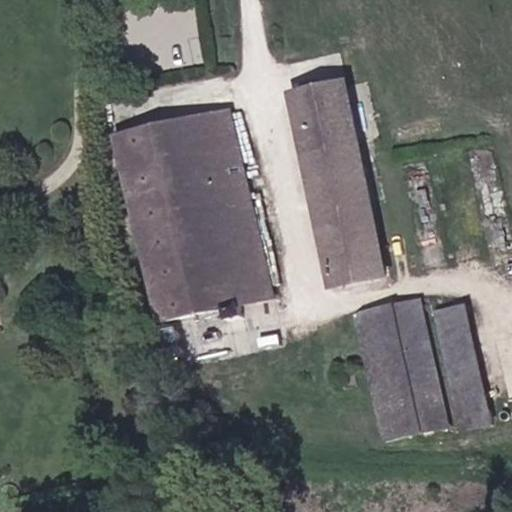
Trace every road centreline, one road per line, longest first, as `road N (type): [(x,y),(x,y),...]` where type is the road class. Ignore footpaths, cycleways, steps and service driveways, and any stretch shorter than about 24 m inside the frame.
road 1 (track): [(253,0),(266,91),(318,308)]
road 2 (track): [(168,0),(163,24),(147,41),(97,61),(88,74),(82,162),(57,187),(0,204)]
